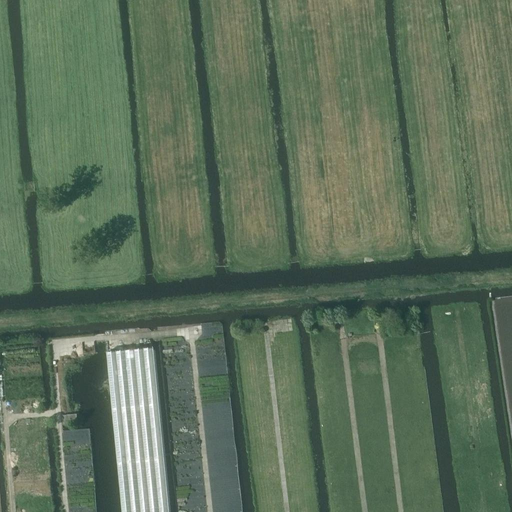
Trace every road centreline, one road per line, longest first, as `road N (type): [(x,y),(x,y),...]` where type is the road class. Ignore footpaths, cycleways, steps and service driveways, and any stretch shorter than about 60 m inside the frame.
road 1 (track): [(364,511),(343,344),(361,339),(379,340),(401,511)]
road 2 (track): [(285,511),(264,327),(286,325)]
